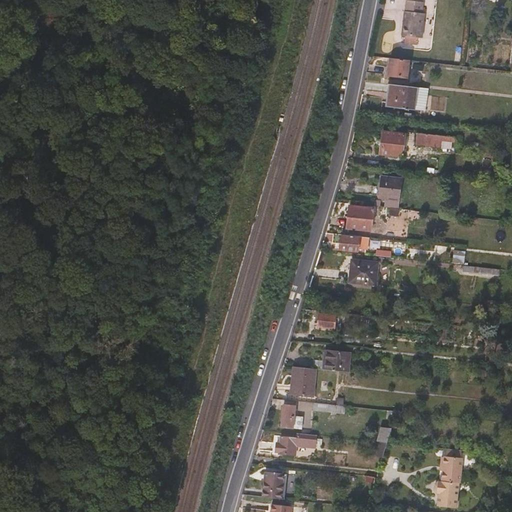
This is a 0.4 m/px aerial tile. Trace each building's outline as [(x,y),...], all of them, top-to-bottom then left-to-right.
[(422,41),(425,17),(422,16),(424,5),(407,3),(406,14),(405,15),(402,38),(406,39),(405,46),(418,47),(419,40),(422,41)] [(407,81),(410,63),(390,61),(388,78),(407,81)] [(428,92),(418,91),(389,87),(387,105),(395,106),(395,111),(416,113),(416,112),(426,114),(428,92)] [(402,160),(405,137),(403,137),(404,134),(383,132),(380,157),(402,160)] [(451,155),(452,144),(455,144),(456,140),(417,136),(416,147),(442,150),(441,154),(451,155)] [(399,201),(401,184),(382,182),(381,186),(377,185),(375,203),(382,203),(382,200),(387,200),(385,209),(397,210),(398,202),(399,201)] [(370,238),(374,212),(350,209),(347,231),(361,233),(360,237),(370,238)] [(362,251),(363,242),(336,238),(334,253),(353,255),(353,250),(362,251)] [(408,253),(408,246),(372,241),(372,248),(408,253)] [(453,263),(465,264),(466,250),(454,249),(453,263)] [(376,288),(378,266),(352,263),(349,285),(376,288)] [(499,278),(500,273),(464,269),(464,274),(499,278)] [(334,331),(336,323),(343,323),(344,317),(330,315),(330,318),(314,316),(312,329),(334,331)] [(381,330),(378,330),(378,325),(375,325),(376,320),(350,317),(348,332),(359,333),(360,328),(375,330),(374,335),(380,336),(381,330)] [(511,344),(511,340),(493,338),(492,345),(511,348),(511,345),(511,344)] [(346,373),(348,355),(323,351),(320,371),(346,373)] [(311,398),(314,370),(292,368),(288,395),(292,396),(311,398)] [(345,414),(346,406),(315,403),(314,410),(345,414)] [(299,430),(300,419),(292,418),(293,408),(282,406),(279,428),(299,430)] [(392,427),(396,415),(390,414),(388,423),(390,424),(389,427),(392,427)] [(386,446),(391,432),(381,430),(377,445),(379,446),(386,446)] [(295,455),(297,445),(316,447),(318,435),(297,433),(297,437),(275,435),(273,451),(280,452),(280,453),(295,455)] [(382,461),(386,446),(379,446),(376,460),(382,461)] [(460,487),(462,461),(443,459),(443,461),(441,461),(439,474),(442,474),(441,485),(458,486),(460,487)] [(293,483),(294,474),(288,474),(266,471),(263,490),(264,490),(264,497),(284,499),(287,482),(293,483)] [(456,511),(458,486),(441,485),(440,485),(439,486),(438,486),(435,488),(434,494),(436,497),(438,497),(437,510),(456,511)]
